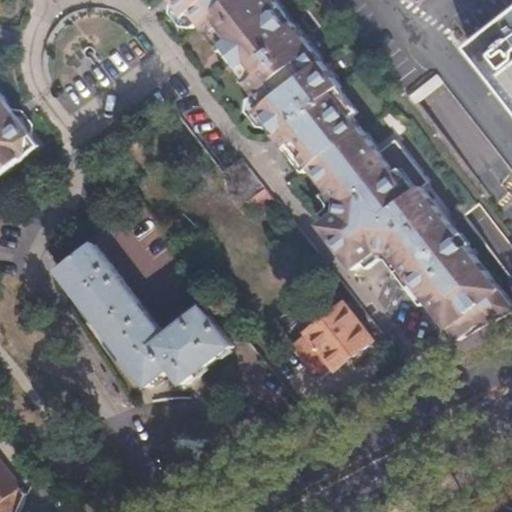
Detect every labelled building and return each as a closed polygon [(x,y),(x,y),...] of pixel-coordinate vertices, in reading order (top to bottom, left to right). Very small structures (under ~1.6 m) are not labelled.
[(0,0),(0,183),(1,183),(33,159),(37,138),(0,90),(0,7),(8,0),(0,0)] [(434,305),(461,340),(511,313),(511,300),(424,190),(432,184),(398,141),(381,154),(339,97),(347,91),(292,21),(275,0),(174,0),(190,20),(195,16),(226,55),(231,52),(238,63),(241,66),(239,67),(236,69),(257,97),(252,102),(289,151),(296,146),(343,208),(342,215),(334,221),(324,230),(358,273),(368,265),(383,254),(390,249),(406,271),(404,273),(431,307),(434,305)] [(473,49),(476,53),(511,97),(511,16),(477,46),(473,49)] [(431,80),(412,98),(458,147),(477,130),(431,80)] [(96,244),(60,271),(150,387),(173,370),(186,386),(235,348),(203,308),(167,336),(96,244)] [(297,346),(322,380),(338,367),(341,370),(379,343),(352,306),(297,346)] [(261,358),(298,406),(310,397),(273,349),(261,358)] [(0,511),(21,511),(28,496),(0,458),(0,511)]
